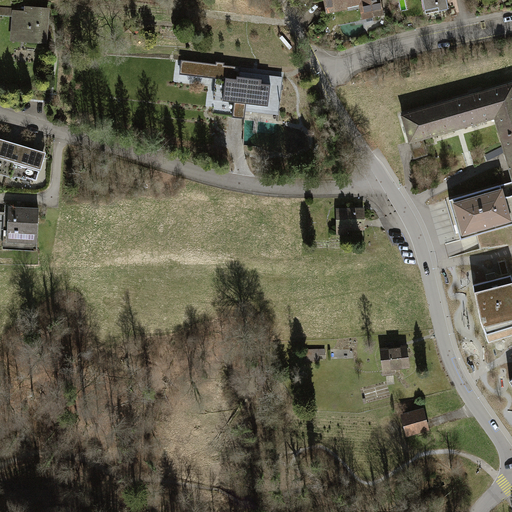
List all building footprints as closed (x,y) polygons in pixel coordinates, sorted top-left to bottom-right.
[(323,0),(327,13),(347,9),(346,3),(348,4),(350,4),(353,3),(354,2),(353,0),(361,0),(365,17),(382,13),(379,0),(323,0)] [(438,11),(448,9),(445,0),(422,0),(425,10),(438,8),(438,11)] [(70,5),(70,14),(88,15),(89,6),(70,5)] [(27,41),(45,42),(47,9),(26,8),(26,12),(13,11),(12,29),(27,35),(27,41)] [(246,104),(279,108),(283,82),(269,81),(269,85),(261,84),(262,80),(239,77),(240,67),(225,65),(225,63),(216,62),(216,64),(181,60),(179,74),(216,79),(213,100),(234,102),(232,118),(244,119),(246,104)] [(511,82),(401,115),(413,158),(427,154),(422,138),(494,118),(511,180),(511,82)] [(32,148),(7,141),(0,138),(0,174),(15,179),(16,176),(23,178),(23,176),(37,180),(45,152),(32,148)] [(511,180),(448,200),(460,239),(511,223),(511,180)] [(6,246),(37,247),(39,210),(7,208),(6,246)] [(363,209),(336,209),(336,229),(364,229),(363,209)] [(503,274),(509,273),(507,262),(501,263),(503,274)] [(478,319),(484,334),(511,325),(511,286),(509,275),(494,278),(493,272),(484,274),(485,280),(471,284),(478,319)] [(380,349),(382,369),(408,366),(407,346),(380,349)] [(316,349),(296,349),(296,358),(316,358),(316,349)] [(403,414),(408,435),(427,430),(422,410),(403,414)]
